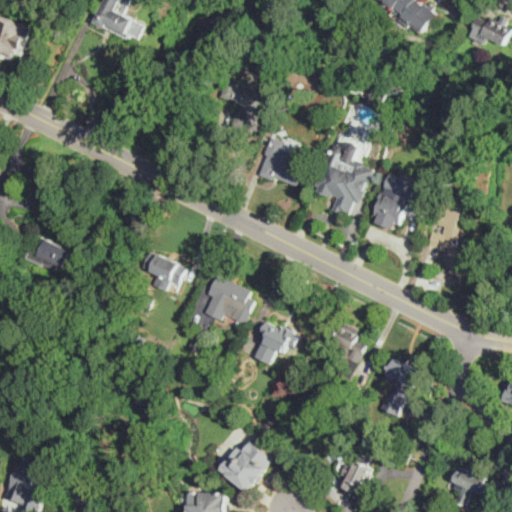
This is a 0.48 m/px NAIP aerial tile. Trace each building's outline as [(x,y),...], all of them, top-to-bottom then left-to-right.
[(149,25),(142,38),(131,32),(129,34),(110,25),(108,28),(96,22),(107,0),(123,0),(119,10),(149,25)] [(421,0),(428,6),(430,4),(441,14),(425,31),(406,14),(406,13),(398,6),(396,8),(386,0),(421,0)] [(511,17),(508,24),(511,26),(511,34),(506,45),(492,36),(488,43),(473,35),(477,28),(475,27),(482,16),(492,21),(495,16),(501,19),(505,13),(511,17)] [(35,26),(31,38),(26,36),(22,49),(18,47),(15,56),(0,51),(0,19),(1,16),(35,26)] [(293,36),(290,46),(279,42),(282,33),(293,36)] [(240,87),(256,93),(258,89),(270,93),(256,132),(236,125),(241,111),(243,112),(246,105),(224,97),(230,79),(242,83),(240,87)] [(380,109),(365,103),(370,91),(385,98),(380,109)] [(286,149),(298,153),(300,146),(316,153),(309,171),(306,169),(299,186),(277,177),(275,180),(262,175),(271,155),(268,153),(275,136),(289,141),(286,149)] [(337,142),(318,184),(322,186),(320,190),(330,195),(332,192),(340,196),(335,209),(350,216),(358,200),(362,202),(377,168),(368,164),(369,162),(358,157),(363,145),(349,139),(346,146),(337,142)] [(404,204),(408,206),(401,225),(399,225),(398,228),(381,221),(383,216),(378,215),(384,201),(381,200),(385,191),(391,194),(396,183),(410,188),(404,204)] [(468,229),(465,242),(472,244),(467,271),(447,267),(450,249),(433,245),(435,232),(446,234),(447,229),(440,227),(445,203),(464,207),(460,228),(468,229)] [(426,211),(422,222),(411,218),(416,207),(426,211)] [(40,236),(49,240),(50,238),(78,251),(76,254),(82,256),(76,269),(62,263),(58,271),(22,255),(30,239),(37,242),(40,236)] [(190,267),(182,283),(174,280),(169,290),(157,285),(162,274),(146,267),(153,251),(190,267)] [(259,300),(249,321),(237,315),(241,308),(232,304),(225,320),(208,312),(215,296),(212,294),(221,274),(254,290),(251,296),(259,300)] [(155,301),(153,308),(145,305),(147,298),(155,301)] [(270,322),(282,328),(283,325),(297,332),(296,335),(302,339),(296,350),(289,347),(287,352),(280,348),(273,363),(259,356),(270,335),(264,332),(270,322)] [(363,329),(358,340),(369,345),(352,381),(341,375),(350,356),(355,358),(356,355),(344,349),(342,353),(326,345),(335,326),(344,331),(348,322),(363,329)] [(209,333),(200,352),(191,347),(200,329),(209,333)] [(149,337),(144,349),(135,345),(141,333),(149,337)] [(237,341),(233,348),(228,346),(231,338),(237,341)] [(402,416),(386,409),(399,381),(389,377),(396,360),(421,371),(402,416)] [(340,391),(337,398),(325,391),(328,384),(340,391)] [(255,440),(277,459),(270,467),(271,468),(265,475),(266,476),(259,484),(252,492),(231,474),(232,473),(226,467),(243,447),(247,450),(255,440)] [(28,454),(10,495),(26,502),(22,511),(43,511),(57,480),(46,475),(51,464),(28,454)] [(370,464),(376,467),(366,487),(364,486),(360,493),(347,486),(351,477),(345,474),(349,464),(355,467),(361,454),(373,459),(370,464)] [(476,467),(487,472),(485,475),(490,478),(487,484),(504,491),(494,511),(485,511),(492,497),(476,490),(469,506),(459,501),(464,490),(457,487),(459,481),(457,481),(462,471),(466,473),(468,468),(474,471),(476,467)] [(103,497),(108,496),(100,511),(77,511),(81,505),(66,498),(73,483),(103,497)] [(193,511),(193,505),(198,505),(197,494),(230,493),(230,511),(193,511)]
